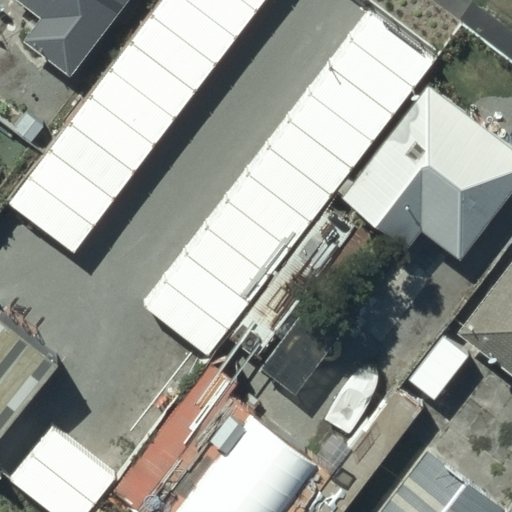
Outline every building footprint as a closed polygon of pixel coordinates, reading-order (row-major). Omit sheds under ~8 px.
[(120,0),(25,0),(39,10),(21,33),(70,69),(120,0)] [(340,37),(292,0),(175,0),(126,65),(164,96),(127,142),(178,182),(212,138),(241,161),(340,37)] [(456,251),(511,173),(511,140),(420,72),(338,186),(406,236),(416,222),(456,251)] [(57,138),(0,96),(0,191),(2,188),(13,197),(57,138)] [(254,350),(353,220),(326,203),(229,330),(254,350)] [(511,250),(456,327),(496,356),(482,375),(505,392),(511,381),(511,250)] [(405,369),(458,298),(425,273),(372,344),(405,369)] [(0,422),(58,349),(0,302),(0,422)] [(187,365),(164,346),(124,395),(147,414),(187,365)] [(92,378),(66,358),(19,418),(45,439),(92,378)] [(497,511),(504,503),(422,443),(370,511),(497,511)]
